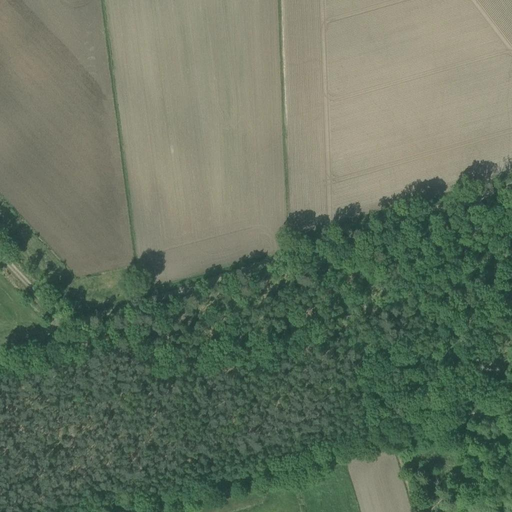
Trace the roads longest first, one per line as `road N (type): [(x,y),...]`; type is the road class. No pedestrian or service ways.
road 1 (track): [(61,323),(511,180)]
road 2 (track): [(511,407),(137,511)]
